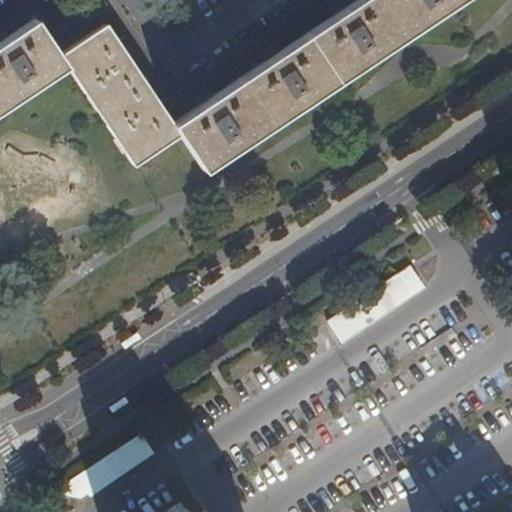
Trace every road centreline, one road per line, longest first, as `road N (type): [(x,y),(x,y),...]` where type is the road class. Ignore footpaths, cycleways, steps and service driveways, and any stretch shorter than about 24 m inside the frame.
road 1 (residential): [(511,107),(0,452)]
road 2 (residential): [(261,0),(175,57),(136,0)]
